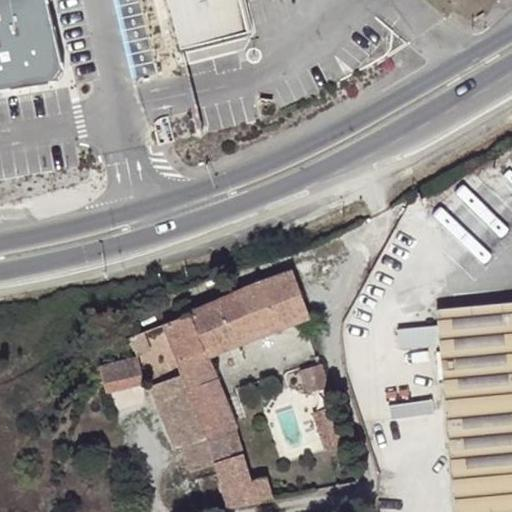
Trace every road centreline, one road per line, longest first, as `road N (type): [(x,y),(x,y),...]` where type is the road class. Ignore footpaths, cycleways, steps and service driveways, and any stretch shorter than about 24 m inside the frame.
road 1 (secondary): [(511,31),(379,111),(203,191),(109,222),(0,244)]
road 2 (secondary): [(0,271),(171,230),(265,193),(395,137),(511,64)]
road 3 (unknown): [(511,249),(398,309),(378,341),(369,389),(407,511)]
